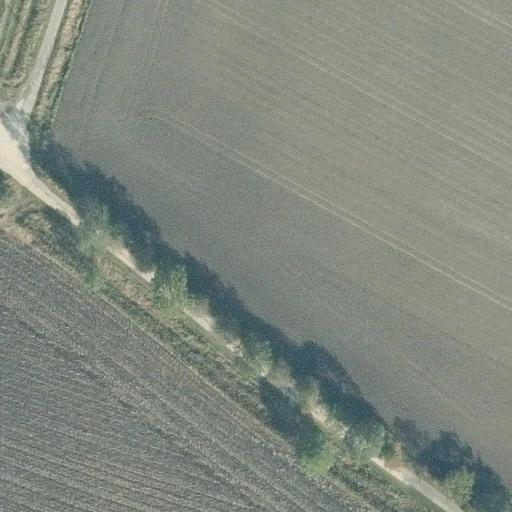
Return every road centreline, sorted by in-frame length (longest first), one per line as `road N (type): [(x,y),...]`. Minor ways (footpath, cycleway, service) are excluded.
road 1 (unclassified): [(450,511),(0,168)]
road 2 (residential): [(0,113),(28,102),(63,0)]
